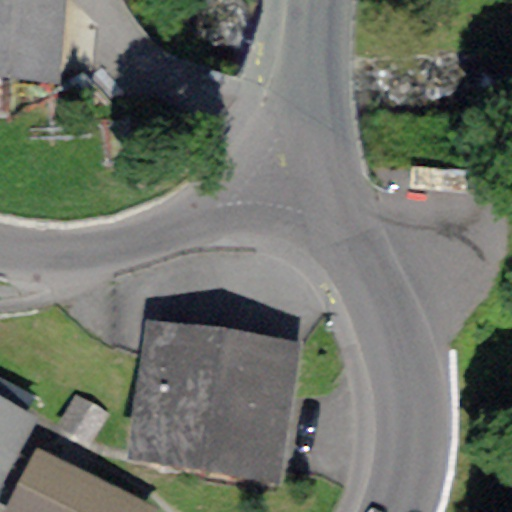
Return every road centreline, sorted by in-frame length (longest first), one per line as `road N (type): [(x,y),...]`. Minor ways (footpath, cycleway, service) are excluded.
road 1 (tertiary): [(323,182),(415,399),(417,440),(401,511)]
road 2 (residential): [(323,182),(157,233),(80,248),(0,247)]
road 3 (tertiary): [(316,0),(307,124),(323,182)]
